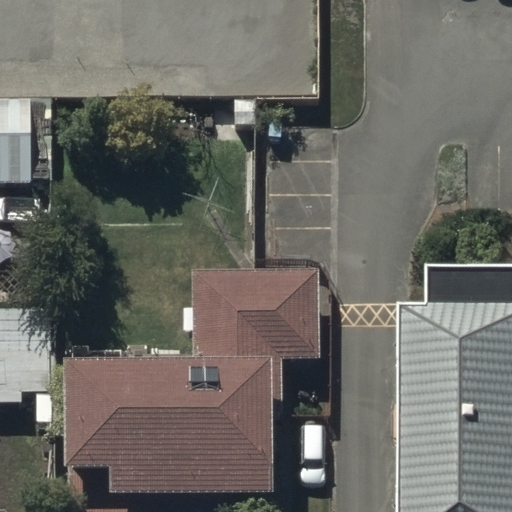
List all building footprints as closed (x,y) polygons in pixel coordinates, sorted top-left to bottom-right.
[(116,0),(27,0),(28,46),(116,46),(116,0)] [(32,115),(0,115),(0,201),(32,201),(32,194),(53,194),(53,132),(32,132),(32,115)] [(511,511),(511,280),(443,280),(443,319),(415,319),(414,511),(511,511)] [(321,374),(321,288),(198,288),(198,361),(154,361),(154,351),(132,351),(132,365),(78,365),(78,389),(72,389),(71,505),(76,505),(75,511),(278,511),(279,431),(287,431),(287,374),(321,374)] [(51,362),(50,317),(0,317),(0,400),(44,399),(44,389),(49,388),(48,362),(51,362)]
